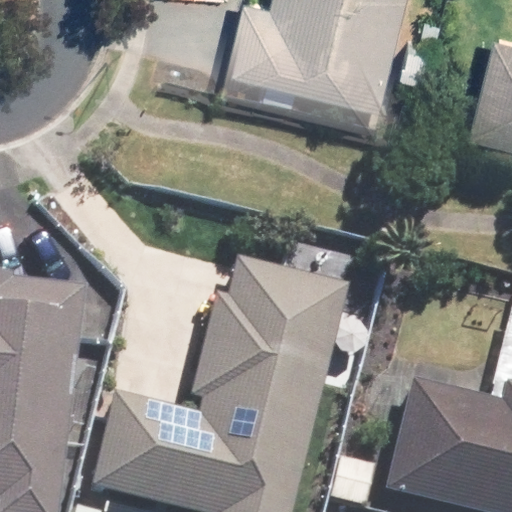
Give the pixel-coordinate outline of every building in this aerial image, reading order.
[(375,120),(403,0),(237,0),(218,83),(375,120)] [(511,34),(493,30),(471,123),(511,132),(511,34)] [(281,511),(337,288),(215,258),(177,413),(106,395),(83,488),(181,511),(281,511)] [(0,511),(48,511),(75,289),(0,280),(0,511)] [(404,381),(377,492),(461,511),(511,511),(511,387),(495,384),(490,402),(404,381)]
